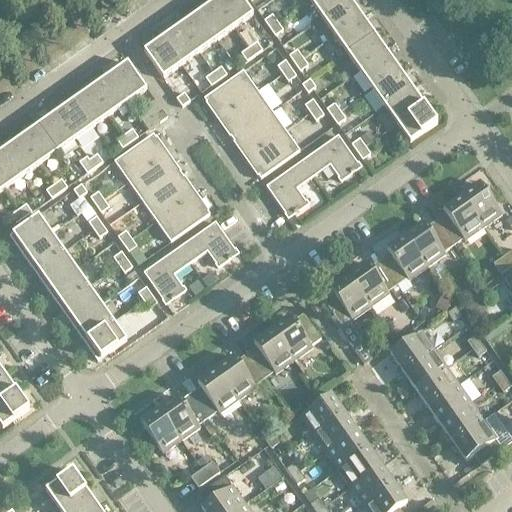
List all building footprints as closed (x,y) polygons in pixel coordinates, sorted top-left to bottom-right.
[(253,17),(240,0),(219,0),(215,3),(234,30),(253,17)] [(349,1),(348,0),(312,0),(309,2),(322,20),(349,1)] [(361,19),(349,1),(322,20),(334,38),(361,19)] [(234,30),(215,3),(197,15),(217,42),(234,30)] [(217,42),(197,15),(180,28),(199,55),(217,42)] [(272,17),(264,23),(270,31),(278,25),(272,17)] [(374,36),(361,19),(334,38),(347,56),(374,36)] [(283,33),(278,25),(270,31),(275,38),(283,33)] [(199,55),(180,28),(162,40),(181,67),(199,55)] [(387,54),(374,36),(347,56),(359,73),(387,54)] [(181,67),(162,40),(144,53),(163,80),(181,67)] [(256,45),(249,50),(254,58),(262,53),(256,45)] [(254,58),(249,50),(241,56),(246,64),(254,58)] [(297,52),(289,58),(294,66),(302,60),(297,52)] [(399,72),(387,54),(359,73),(372,91),(399,72)] [(308,68),(302,60),(294,66),(300,74),(308,68)] [(229,63),(224,66),(229,73),(233,70),(229,63)] [(290,71),(285,63),(277,69),(282,76),(290,71)] [(127,65),(125,66),(109,78),(128,105),(146,92),(127,65)] [(221,69),(213,75),(219,83),(227,77),(221,69)] [(296,79),(290,71),(282,76),(288,84),(296,79)] [(411,90),(399,72),(372,91),(384,109),(411,90)] [(257,94),(243,73),(204,101),(214,115),(217,113),(221,119),(257,94)] [(219,83),(213,75),(205,80),(211,89),(219,83)] [(128,105),(109,78),(91,90),(110,118),(128,105)] [(310,82),(307,84),(302,87),(307,95),(315,90),(310,82)] [(110,118),(91,90),(73,103),(93,130),(110,118)] [(424,107),(411,90),(384,109),(397,126),(424,107)] [(271,113),(257,94),(221,119),(226,126),(222,128),(232,141),(271,113)] [(184,96),(176,101),(182,109),(190,104),(184,96)] [(318,110),(312,102),(304,108),(310,116),(318,110)] [(93,130),(73,103),(56,115),(75,142),(93,130)] [(334,106),(326,112),(332,119),(340,114),(334,106)] [(437,126),(424,107),(397,126),(410,145),(437,126)] [(323,118),(318,110),(310,116),(315,124),(323,118)] [(167,120),(161,112),(153,117),(159,125),(167,120)] [(285,133),(271,113),(232,141),(241,155),(245,152),(249,159),(285,133)] [(345,122),(340,114),(332,119),(337,127),(345,122)] [(75,142),(56,115),(38,128),(57,155),(75,142)] [(57,155),(38,128),(20,140),(39,168),(57,155)] [(132,132),(124,138),(130,146),(138,140),(132,132)] [(299,153),(285,133),(249,159),(253,165),(250,167),(260,181),(299,153)] [(369,134),(361,139),(367,146),(374,141),(369,134)] [(163,151),(153,137),(114,164),(128,185),(164,160),(160,153),(163,151)] [(130,146),(124,138),(116,143),(122,151),(130,146)] [(358,167),(338,139),(302,164),(313,180),(329,168),(340,184),(354,174),(352,171),(358,167)] [(39,168),(20,140),(2,153),(22,180),(39,168)] [(359,141),(351,147),(356,155),(365,149),(359,141)] [(370,157),(365,149),(356,155),(362,163),(370,157)] [(22,180),(2,153),(0,154),(0,186),(4,192),(22,180)] [(97,157),(89,162),(95,170),(102,165),(97,157)] [(169,166),(164,160),(128,185),(142,205),(181,177),(172,164),(169,166)] [(95,170),(89,162),(81,168),(87,176),(95,170)] [(313,180),(302,164),(266,189),(286,217),(292,213),(294,217),(307,207),(296,191),(313,180)] [(191,190),(181,177),(142,205),(156,224),(192,199),(187,193),(191,190)] [(61,182),(53,188),(59,195),(67,190),(61,182)] [(501,217),(479,186),(461,199),(483,230),(501,217)] [(87,195),(81,187),(73,193),(79,201),(87,195)] [(59,195),(53,188),(45,193),(51,201),(59,195)] [(98,194),(90,200),(95,208),(104,202),(98,194)] [(196,205),(192,199),(156,224),(170,245),(210,217),(199,203),(196,205)] [(483,230),(461,199),(442,212),(448,220),(438,226),(453,248),(463,241),(464,243),(483,230)] [(109,210),(104,202),(95,208),(101,216),(109,210)] [(26,207),(18,212),(23,220),(31,215),(26,207)] [(23,220),(18,212),(10,218),(16,226),(23,220)] [(38,218),(12,236),(16,242),(13,244),(22,257),(51,236),(38,218)] [(101,227),(96,219),(88,225),(93,233),(101,227)] [(235,253),(215,225),(179,250),(190,266),(207,254),(218,270),(231,261),(229,257),(235,253)] [(423,226),(404,239),(426,270),(445,257),(443,254),(453,248),(438,226),(428,233),(423,226)] [(107,235),(101,227),(93,233),(99,241),(107,235)] [(126,234),(118,239),(123,247),(131,242),(126,234)] [(64,254),(51,236),(22,257),(31,269),(34,267),(38,272),(64,254)] [(426,270),(404,239),(386,252),(391,259),(382,266),(397,287),(406,281),(408,283),(426,270)] [(137,249),(131,242),(123,247),(129,255),(137,249)] [(455,248),(460,254),(464,251),(459,245),(455,248)] [(190,266),(179,250),(143,276),(163,304),(169,300),(171,303),(185,293),(174,278),(190,266)] [(511,253),(493,267),(500,277),(511,268),(511,253)] [(76,271),(64,254),(38,272),(41,277),(38,280),(47,292),(76,271)] [(126,262),(121,255),(113,260),(118,268),(126,262)] [(132,270),(126,262),(118,268),(124,276),(132,270)] [(372,273),(367,265),(348,278),(370,310),(389,296),(387,294),(397,287),(382,266),(372,273)] [(89,289),(76,271),(47,292),(56,305),(59,302),(62,308),(89,289)] [(206,288),(216,281),(210,273),(201,280),(206,288)] [(370,310),(348,278),(330,292),(335,299),(325,306),(340,327),(350,320),(351,323),(370,310)] [(196,282),(187,288),(193,297),(202,291),(196,282)] [(101,307),(89,289),(62,308),(66,313),(63,315),(72,328),(101,307)] [(151,298),(146,290),(138,296),(143,303),(151,298)] [(157,306),(151,298),(143,303),(149,311),(157,306)] [(440,299),(436,309),(445,313),(450,304),(440,299)] [(476,303),(465,311),(472,320),(480,315),(481,310),(476,303)] [(113,324),(101,307),(72,328),(80,340),(84,338),(87,343),(113,324)] [(452,323),(461,318),(455,309),(447,315),(452,323)] [(290,319),(272,332),(293,363),(312,350),(310,348),(320,341),(305,320),(295,327),(290,319)] [(126,343),(113,324),(87,343),(91,348),(87,350),(97,364),(126,343)] [(293,363),(272,332),(253,345),(258,353),(249,360),(264,381),(273,374),(275,377),(293,363)] [(433,352),(420,334),(389,356),(402,374),(433,352)] [(480,346),(475,338),(467,344),(472,351),(480,346)] [(358,343),(351,348),(362,363),(371,357),(366,350),(364,352),(358,343)] [(486,354),(480,346),(472,351),(478,359),(486,354)] [(446,370),(433,352),(402,374),(415,392),(446,370)] [(239,366),(234,359),(215,372),(237,403),(256,390),(254,388),(264,381),(249,360),(239,366)] [(458,388),(446,370),(415,392),(427,410),(458,388)] [(237,403),(215,372),(197,385),(202,393),(192,399),(207,421),(217,414),(219,416),(237,403)] [(505,381),(500,373),(492,379),(497,387),(505,381)] [(0,404),(16,393),(4,375),(0,377),(0,404)] [(511,389),(505,381),(497,387),(503,395),(511,389)] [(467,382),(458,388),(427,410),(440,427),(471,405),(479,399),(467,382)] [(29,411),(16,393),(0,404),(0,427),(2,430),(29,411)] [(343,416),(331,397),(299,419),(312,438),(343,416)] [(177,399),(159,412),(181,443),(199,430),(198,428),(207,421),(192,399),(183,406),(177,399)] [(483,423),(471,405),(440,427),(452,445),(483,423)] [(181,443),(159,412),(140,425),(162,456),(181,443)] [(356,433),(343,416),(312,438),(325,455),(356,433)] [(496,442),(483,423),(452,445),(465,463),(473,458),(480,467),(502,452),(495,443),(496,442)] [(368,451),(356,433),(325,455),(337,473),(368,451)] [(265,443),(269,447),(271,451),(279,445),(273,437),(265,443)] [(381,469),(368,451),(337,473),(350,491),(381,469)] [(207,458),(199,464),(204,471),(212,465),(207,458)] [(190,480),(197,490),(219,475),(212,465),(204,471),(190,480)] [(293,466),(285,471),(291,479),(299,474),(293,466)] [(393,486),(381,469),(350,491),(362,508),(393,486)] [(273,470),(267,474),(274,483),(280,479),(273,470)] [(85,491),(72,473),(45,492),(58,510),(85,491)] [(304,482),(299,474),(291,479),(296,487),(304,482)] [(237,511),(244,507),(225,478),(198,497),(204,507),(200,510),(201,511),(237,511)] [(406,505),(393,486),(362,508),(364,511),(398,511),(406,505)] [(93,511),(98,509),(85,491),(58,510),(59,511),(93,511)] [(318,501),(310,507),(314,511),(319,511),(324,509),(318,501)]
